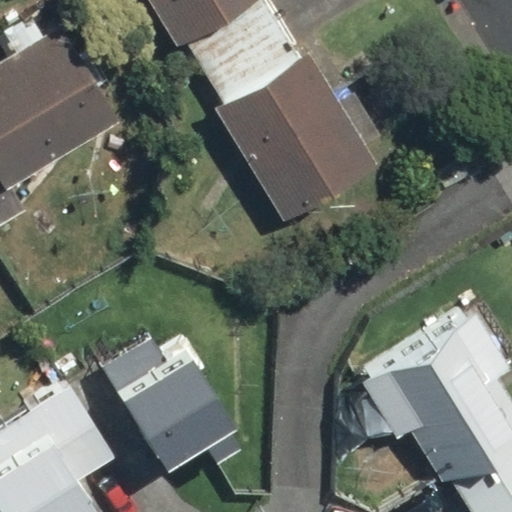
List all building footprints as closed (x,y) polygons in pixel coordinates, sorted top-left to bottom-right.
[(128,0),(153,44),(232,0),(128,0)] [(0,213),(13,205),(0,185),(0,176),(97,113),(33,17),(0,38),(0,213)] [(364,127),(335,82),(318,94),(285,44),(193,103),(264,212),(356,153),(347,138),(364,127)] [(511,511),(511,425),(477,372),(497,360),(457,298),(333,379),(370,436),(386,426),(442,511),(511,511)] [(131,325),(68,374),(132,457),(166,430),(186,457),(221,429),(201,403),(215,392),(165,326),(145,342),(131,325)] [(0,511),(45,511),(74,493),(62,475),(98,451),(49,377),(0,410),(0,511)]
